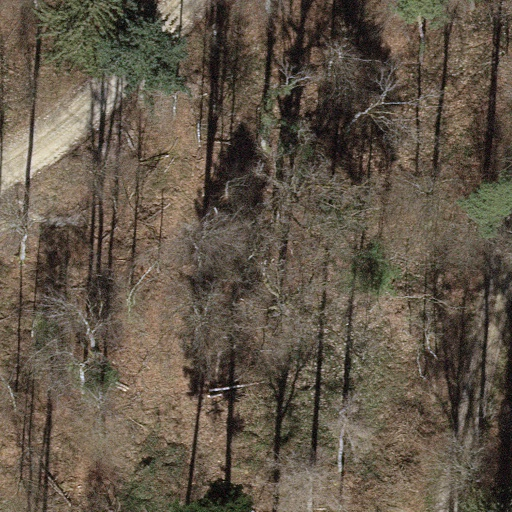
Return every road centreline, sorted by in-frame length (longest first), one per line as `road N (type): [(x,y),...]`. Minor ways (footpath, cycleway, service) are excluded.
road 1 (track): [(461,511),(511,265)]
road 2 (track): [(0,157),(189,0)]
